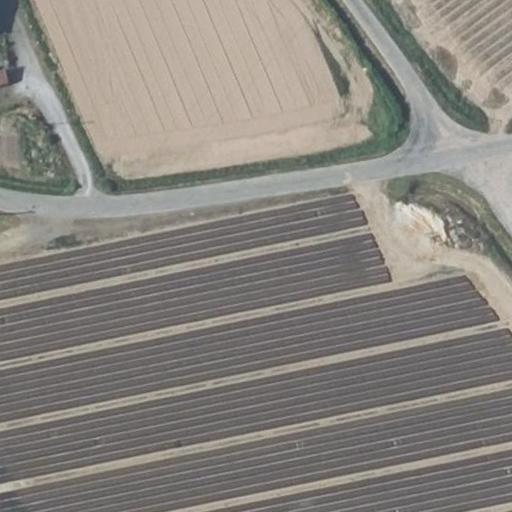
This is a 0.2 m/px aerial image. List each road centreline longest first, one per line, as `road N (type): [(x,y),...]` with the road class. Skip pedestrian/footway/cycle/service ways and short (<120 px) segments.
road 1 (unclassified): [(0,200),(92,199),(461,153)]
road 2 (unclassified): [(348,0),(461,153)]
